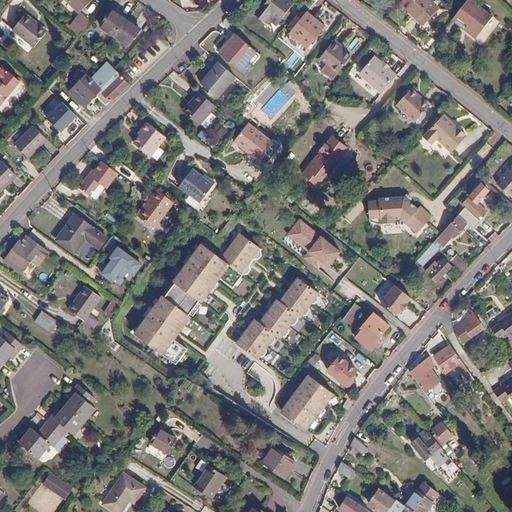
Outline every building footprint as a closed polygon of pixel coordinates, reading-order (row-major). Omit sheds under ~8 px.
[(66,0),(79,13),(92,0),(91,0),(66,0)] [(283,0),(265,0),(262,6),(281,18),(292,2),(288,0),(283,0),(284,0),(283,0)] [(404,0),(401,3),(422,24),(438,8),(429,0),(404,0)] [(505,22),(485,0),(471,13),(464,19),(473,28),(475,26),(487,40),(505,22)] [(112,10),(100,27),(128,46),(140,29),(112,10)] [(307,10),(290,30),(308,45),(324,25),(307,10)] [(12,29),(32,48),(47,32),(27,13),(12,29)] [(217,51),(241,71),(250,61),(256,53),(235,35),(228,43),(226,42),(217,51)] [(335,39),(320,56),(338,71),(350,55),(340,46),(342,44),(335,39)] [(252,63),(259,55),(256,53),(250,61),(252,63)] [(374,88),(373,89),(380,94),(395,75),(386,67),(384,69),(378,65),(379,62),(373,57),(359,74),(364,79),(363,80),(368,84),(369,83),(374,88)] [(218,97),(234,77),(218,63),(201,83),(218,97)] [(0,106),(21,80),(1,64),(0,65),(0,106)] [(76,87),(70,92),(85,107),(97,93),(103,87),(88,72),(86,75),(82,72),(71,83),(76,87)] [(128,85),(122,80),(123,78),(117,72),(103,87),(97,93),(99,94),(101,92),(109,101),(110,102),(128,85)] [(198,124),(214,105),(198,91),(190,101),(192,103),(185,112),(198,124)] [(414,121),(428,106),(420,100),(419,101),(408,91),(395,105),(414,121)] [(109,101),(101,92),(99,94),(97,96),(106,105),(109,101)] [(429,105),(421,98),(420,100),(428,106),(429,105)] [(185,112),(192,103),(190,101),(182,110),(185,112)] [(62,102),(45,119),(61,134),(77,116),(62,102)] [(432,144),(437,139),(452,152),(466,137),(464,135),(465,134),(458,127),(456,128),(443,116),(423,136),(432,144)] [(140,130),(142,133),(139,136),(132,145),(148,157),(163,138),(146,124),(140,130)] [(270,145),(247,125),(234,140),(245,150),(243,153),(255,163),(270,145)] [(34,127),(16,146),(29,159),(48,140),(34,127)] [(319,179),(321,181),(347,148),(331,136),(302,174),(316,184),(319,179)] [(234,140),(231,143),(243,153),(245,150),(234,140)] [(2,162),(0,164),(0,193),(17,177),(2,162)] [(100,185),(107,190),(119,175),(103,163),(96,172),(94,171),(80,189),(91,197),(100,185)] [(511,167),(495,186),(511,199),(511,197),(511,167)] [(198,205),(213,186),(202,178),(191,170),(177,189),(198,205)] [(214,184),(203,176),(202,178),(213,186),(214,184)] [(459,203),(466,209),(459,216),(467,223),(471,227),(486,211),(477,204),(488,191),(480,183),(468,197),(466,195),(459,203)] [(153,228),(173,202),(156,189),(136,216),(153,228)] [(395,220),(401,221),(416,234),(431,218),(419,207),(416,210),(404,200),(376,200),(376,204),(367,204),(367,224),(371,224),(377,227),(392,226),(392,222),(395,220)] [(85,239),(99,249),(107,238),(74,214),(55,240),(74,254),(85,239)] [(467,223),(459,216),(458,215),(435,240),(443,247),(451,238),(453,239),(457,234),(460,237),(465,231),(462,228),(467,223)] [(315,228),(311,233),(320,240),(324,235),(315,228)] [(198,244),(133,335),(176,366),(188,349),(176,341),(221,278),(234,288),(260,251),(237,235),(219,260),(198,244)] [(48,251),(47,250),(26,236),(21,243),(29,249),(24,256),(13,248),(6,258),(11,261),(8,264),(16,270),(18,267),(22,270),(30,260),(37,265),(48,251)] [(21,243),(18,241),(13,248),(24,256),(29,249),(21,243)] [(438,249),(433,243),(417,261),(423,266),(438,249)] [(117,248),(100,275),(120,288),(128,276),(133,280),(143,265),(117,248)] [(457,257),(452,262),(456,267),(461,262),(457,257)] [(435,261),(425,271),(435,282),(451,267),(443,260),(439,265),(435,261)] [(317,294),(298,280),(282,303),(277,300),(261,323),(254,318),(235,344),(257,360),(275,335),(280,339),(298,315),(300,317),(317,294)] [(85,286),(68,310),(84,321),(100,297),(85,286)] [(406,304),(411,298),(395,286),(381,303),(397,316),(400,312),(401,314),(408,305),(406,304)] [(0,311),(9,299),(0,293),(0,311)] [(110,317),(120,303),(114,298),(103,313),(110,317)] [(354,304),(342,319),(349,326),(362,310),(354,304)] [(46,330),(53,319),(41,311),(34,321),(46,330)] [(373,313),(360,328),(376,341),(388,326),(373,313)] [(500,325),(510,339),(511,337),(511,313),(508,316),(509,317),(500,325)] [(467,318),(454,328),(456,336),(462,344),(485,328),(477,318),(470,322),(467,318)] [(24,345),(7,332),(2,338),(16,349),(19,351),(24,345)] [(2,338),(0,335),(0,358),(5,362),(10,356),(16,349),(2,338)] [(387,356),(392,360),(402,349),(397,344),(387,356)] [(462,368),(465,367),(449,344),(434,356),(445,373),(458,364),(462,368)] [(13,358),(19,351),(16,349),(10,356),(13,358)] [(264,358),(273,363),(278,355),(269,349),(264,358)] [(339,356),(326,370),(344,385),(356,371),(339,356)] [(428,356),(408,371),(412,377),(429,364),(432,368),(435,366),(428,356)] [(432,368),(429,364),(412,377),(422,389),(437,378),(431,369),(432,368)] [(463,374),(469,383),(474,380),(468,370),(463,374)] [(334,394),(308,375),(281,410),(308,429),(334,394)] [(500,383),(511,399),(511,377),(509,380),(507,378),(500,383)] [(425,393),(440,381),(437,378),(422,389),(425,393)] [(78,384),(73,390),(76,393),(90,404),(95,398),(78,384)] [(73,390),(68,397),(71,400),(76,393),(73,390)] [(76,393),(71,400),(65,406),(85,422),(96,409),(90,404),(76,393)] [(68,430),(74,435),(85,422),(65,406),(61,412),(54,419),(68,430)] [(61,412),(58,410),(51,417),(54,419),(61,412)] [(51,417),(47,422),(63,435),(68,430),(54,419),(51,417)] [(49,445),(53,448),(63,435),(47,422),(42,429),(45,432),(41,436),(50,444),(49,445)] [(432,430),(435,433),(432,436),(440,446),(453,436),(441,422),(432,430)] [(19,443),(38,459),(49,445),(50,444),(41,436),(38,434),(30,428),(19,443)] [(158,429),(149,443),(168,454),(176,439),(158,429)] [(425,460),(440,446),(432,436),(423,443),(418,437),(411,443),(425,460)] [(368,448),(355,437),(351,445),(362,455),(368,448)] [(272,447),(261,462),(285,479),(295,463),(272,447)] [(203,472),(193,487),(212,499),(226,477),(202,461),(197,468),(203,472)] [(355,471),(342,462),(338,469),(351,478),(355,471)] [(42,486),(67,499),(74,486),(49,473),(42,486)] [(113,511),(120,511),(129,500),(133,503),(144,488),(123,474),(102,504),(113,511)] [(387,511),(396,500),(378,487),(378,488),(368,503),(377,510),(376,511),(377,511),(387,511)] [(425,511),(433,502),(416,490),(404,506),(413,511),(425,511)] [(344,511),(366,511),(368,510),(347,496),(338,508),(344,511)]
